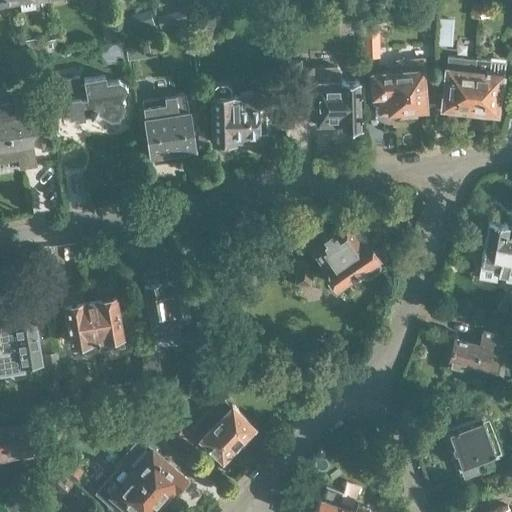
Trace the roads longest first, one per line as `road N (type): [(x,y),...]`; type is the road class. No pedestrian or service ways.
road 1 (residential): [(443,164),(0,239)]
road 2 (residential): [(368,370),(400,324),(432,248),(443,164)]
road 3 (residential): [(242,511),(368,370)]
road 4 (residential): [(419,511),(368,370)]
